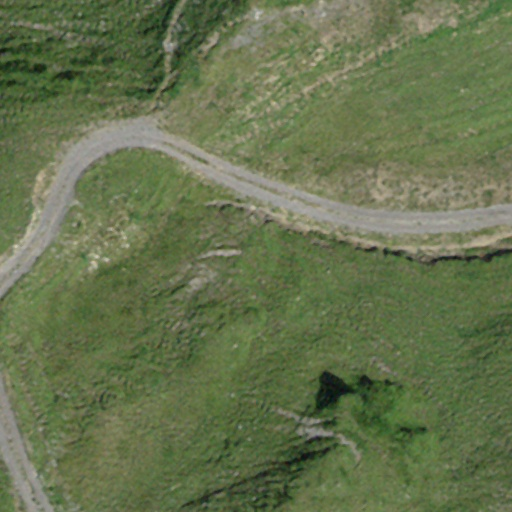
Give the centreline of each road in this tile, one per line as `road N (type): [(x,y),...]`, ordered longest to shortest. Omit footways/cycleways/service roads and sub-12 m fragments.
road 1 (track): [(89,143),(164,131),(236,188),(449,224),(511,212)]
road 2 (track): [(0,284),(66,201),(89,143)]
road 3 (track): [(45,511),(0,401)]
